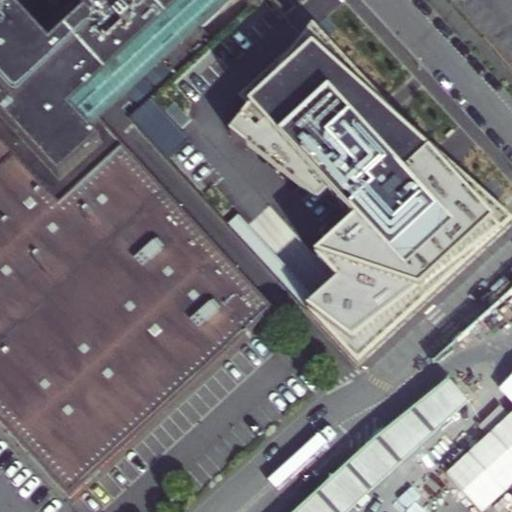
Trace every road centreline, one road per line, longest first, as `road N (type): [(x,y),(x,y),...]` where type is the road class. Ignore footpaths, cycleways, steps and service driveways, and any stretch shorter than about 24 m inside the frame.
road 1 (unclassified): [(216,511),(316,420),(394,370),(511,260)]
road 2 (unknown): [(310,4),(461,190),(464,211),(418,253)]
road 3 (unclassified): [(394,0),(511,127)]
road 4 (unknown): [(396,511),(511,383)]
